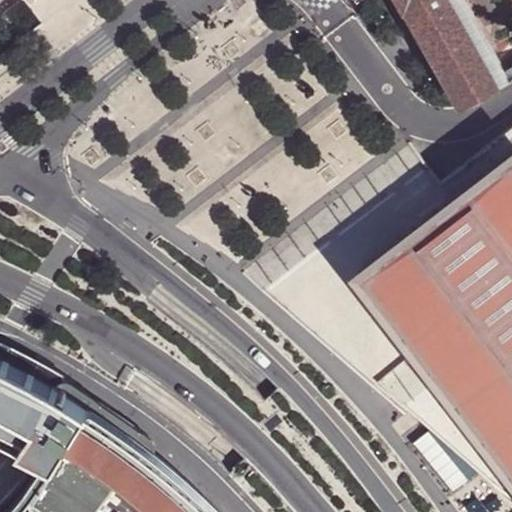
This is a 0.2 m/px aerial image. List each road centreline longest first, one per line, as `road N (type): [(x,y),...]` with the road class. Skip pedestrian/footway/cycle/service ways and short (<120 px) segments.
road 1 (secondary): [(390,511),(347,449),(260,358),(162,276),(7,170)]
road 2 (secondary): [(366,511),(259,405),(0,222)]
road 3 (secondary): [(0,277),(138,351),(223,411),(319,511)]
road 4 (residential): [(7,170),(202,0)]
road 5 (residential): [(172,0),(152,6),(0,123)]
